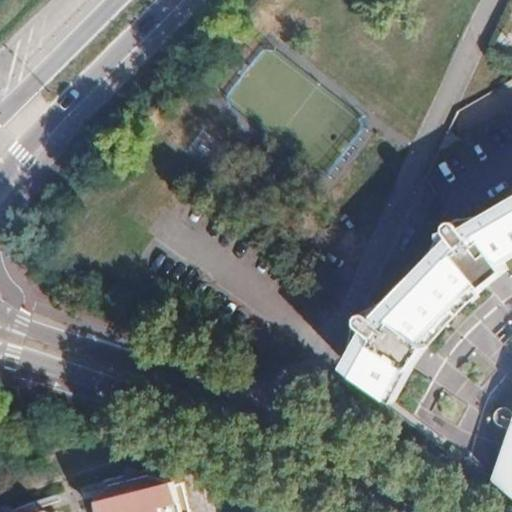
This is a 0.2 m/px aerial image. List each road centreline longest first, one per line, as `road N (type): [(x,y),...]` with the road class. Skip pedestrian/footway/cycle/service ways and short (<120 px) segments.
road 1 (residential): [(493,0),(424,146),(267,433)]
road 2 (primary): [(0,177),(174,0)]
road 3 (tertiary): [(221,409),(134,360),(20,324),(0,310)]
road 4 (tertiary): [(0,352),(166,405),(221,409)]
road 5 (tertiary): [(417,511),(267,433)]
road 6 (primary): [(116,0),(0,114)]
